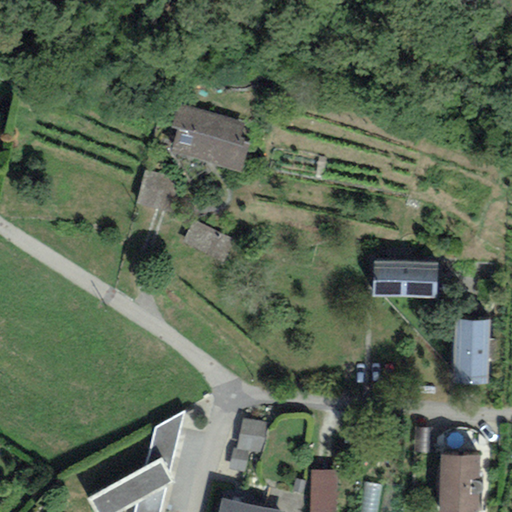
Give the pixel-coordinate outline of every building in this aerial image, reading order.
[(244,123),(178,103),(171,127),(177,129),(171,151),(240,173),(250,140),(240,137),(244,123)] [(178,179),(144,169),(134,202),(168,212),(178,179)] [(236,243),(192,219),(181,240),(224,264),(236,243)] [(437,264),(373,260),(371,295),(435,299),(437,264)] [(492,322),(454,320),(450,385),(488,388),(492,322)] [(121,511),(134,505),(133,511),(159,511),(166,484),(171,482),(167,477),(184,412),(154,430),(146,468),(87,500),(93,511),(121,511)] [(267,424),(243,418),(236,447),(233,446),(227,470),(242,473),(248,449),(260,452),(267,424)] [(477,511),(479,457),(440,456),(438,511),(477,511)] [(335,511),(335,469),(310,469),(309,511),(335,511)] [(276,511),(222,498),(218,511),(276,511)]
